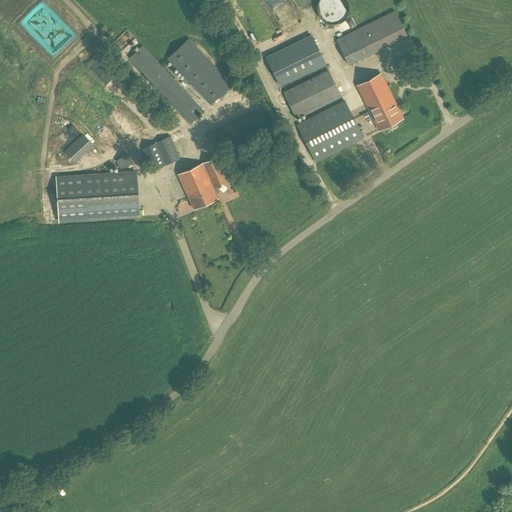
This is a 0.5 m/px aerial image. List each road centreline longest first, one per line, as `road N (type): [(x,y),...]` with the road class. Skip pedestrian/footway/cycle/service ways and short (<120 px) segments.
road 1 (unclassified): [(0,498),(171,398),(276,256),(511,87)]
road 2 (track): [(335,211),(255,59),(274,42)]
